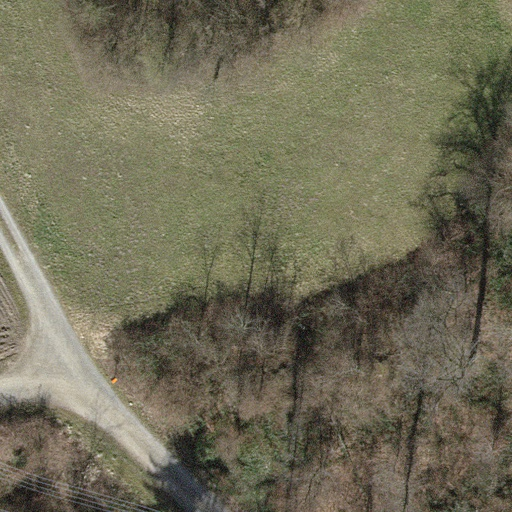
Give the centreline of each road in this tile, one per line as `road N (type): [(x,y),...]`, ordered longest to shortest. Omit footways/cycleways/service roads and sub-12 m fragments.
road 1 (track): [(214,511),(109,418),(77,364)]
road 2 (track): [(77,364),(0,223)]
